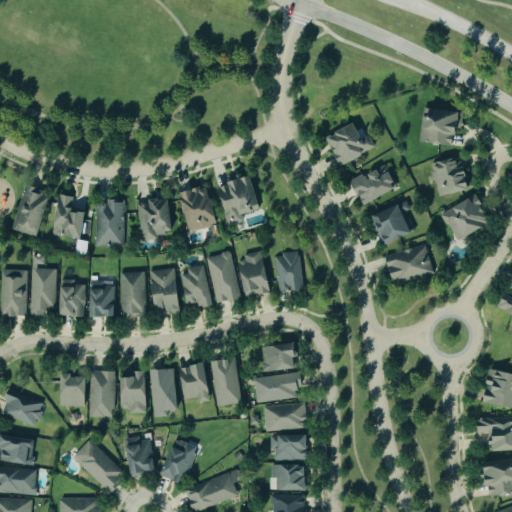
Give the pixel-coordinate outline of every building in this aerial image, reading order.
[(460,113),(424,108),(420,142),(456,146),(460,113)] [(372,149),(357,122),(326,139),(341,167),(372,149)] [(431,163),(437,197),(470,191),(466,167),(459,169),(457,159),(431,163)] [(352,181),(363,206),(397,190),(386,166),(352,181)] [(259,206),(254,176),(218,183),(227,225),(243,222),(242,215),(253,213),(251,207),(259,206)] [(36,238),(48,193),(25,186),(12,231),(36,238)] [(217,226),(210,188),(182,193),(189,232),(217,226)] [(85,212),(72,211),(73,198),(58,196),(54,236),(83,239),(85,212)] [(491,225),(478,197),(442,213),(455,242),(491,225)] [(136,204),(141,240),(174,235),(169,199),(136,204)] [(125,200),(107,200),(107,205),(96,205),(95,246),(123,247),(125,200)] [(412,234),(400,205),(370,217),(383,247),(412,234)] [(386,256),(394,285),(434,274),(426,245),(386,256)] [(206,258),(216,305),(240,300),(231,253),(206,258)] [(273,257),(279,295),(304,290),(298,253),(273,257)] [(246,298),(271,293),(262,254),(237,259),(246,298)] [(213,306),(203,266),(187,270),(188,274),(180,276),(187,306),(198,303),(200,310),(213,306)] [(56,270),(30,269),(29,316),(46,316),(46,309),(55,309),(56,270)] [(0,317),(25,318),(26,271),(1,270),(0,317)] [(151,271),(153,316),(179,315),(177,270),(151,271)] [(120,274),(121,319),(146,318),(145,273),(120,274)] [(85,286),(76,285),(76,281),(61,281),(60,317),(85,318),(85,286)] [(115,318),(116,282),(92,281),(91,318),(115,318)] [(511,297),(502,294),(497,310),(511,315),(511,297)] [(296,371),(295,345),(261,347),(262,372),(296,371)] [(237,360),(212,361),(214,406),(239,405),(237,360)] [(182,368),(183,400),(199,399),(199,403),(209,402),(207,366),(182,368)] [(150,370),(152,418),(167,418),(167,412),(178,412),(177,370),(150,370)] [(511,374),(491,370),(484,403),(511,409),(511,374)] [(115,372),(91,371),(89,417),(114,418),(115,372)] [(147,412),(146,372),(121,373),(122,413),(147,412)] [(258,404),(295,398),(294,390),(303,389),(300,372),(254,380),(258,404)] [(74,375),(62,374),(61,407),(86,407),(87,378),(74,378),(74,375)] [(1,415),(35,427),(43,405),(9,393),(1,415)] [(306,430),(304,404),(263,407),(264,432),(306,430)] [(511,417),(477,419),(478,434),(489,434),(490,453),(511,451),(511,417)] [(0,437),(0,445),(3,446),(1,463),(33,466),(35,440),(0,437)] [(156,473),(152,437),(126,440),(130,476),(156,473)] [(307,437),(269,437),(269,451),(274,451),(274,461),(308,461),(307,437)] [(183,486),(198,449),(176,440),(161,477),(183,486)] [(89,441),(72,459),(109,493),(125,476),(89,441)] [(511,461),(487,463),(489,497),(511,494),(511,461)] [(306,492),(306,466),(270,467),(270,492),(306,492)] [(36,469),(0,468),(0,493),(36,495),(36,469)] [(192,511),(196,511),(238,498),(233,483),(242,480),(239,472),(185,489),(192,511)] [(304,511),(305,497),(272,496),(271,511),(304,511)] [(0,511),(31,511),(32,500),(0,498),(0,511)] [(99,498),(59,499),(58,511),(105,511),(106,508),(99,508),(99,498)]
